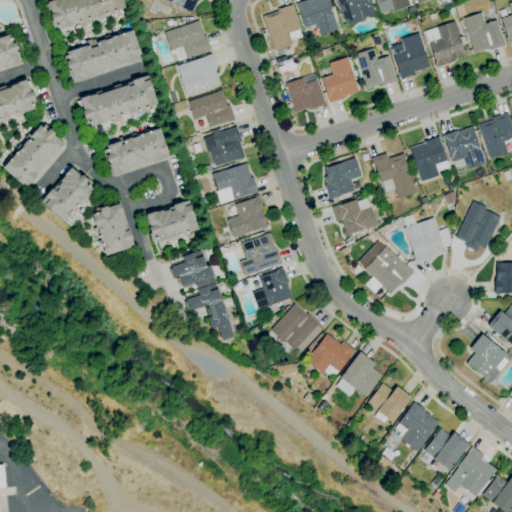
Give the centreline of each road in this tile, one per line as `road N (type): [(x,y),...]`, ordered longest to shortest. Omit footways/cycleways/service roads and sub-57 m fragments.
road 1 (residential): [(236,0),(236,22),(314,254),(337,292),(511,435)]
road 2 (residential): [(511,78),(280,155)]
